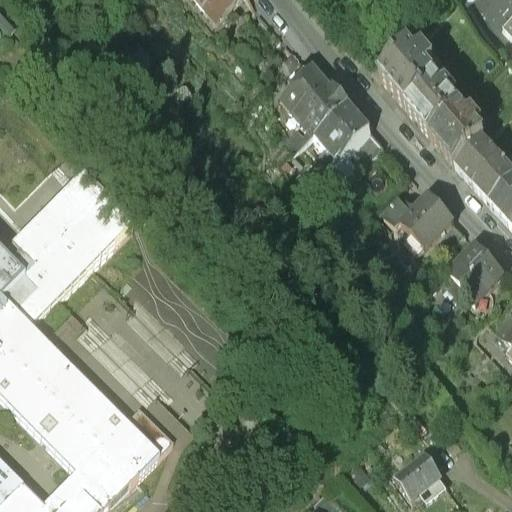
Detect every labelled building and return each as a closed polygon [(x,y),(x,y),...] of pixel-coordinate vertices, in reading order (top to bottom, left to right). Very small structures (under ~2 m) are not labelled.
[(231,0),(204,0),(217,13),(231,0)] [(511,0),(501,12),(511,23),(511,0)] [(295,74),(313,57),(295,36),(276,54),(295,74)] [(401,92),(431,65),(425,58),(432,52),(431,51),(420,39),(414,45),(405,36),(375,63),(401,92)] [(142,66),(153,55),(141,43),(130,54),(142,66)] [(425,58),(431,65),(445,53),(438,45),(431,51),(432,52),(425,58)] [(345,93),(313,57),(295,74),(285,82),(313,113),(307,118),(302,113),(289,125),(298,135),(319,116),(345,93)] [(426,119),(456,93),(451,87),(455,84),(444,71),(440,74),(431,65),(401,92),(426,119)] [(376,127),(345,93),(319,116),(330,129),(322,137),(329,146),(332,143),(341,154),(351,144),(353,147),(376,127)] [(452,148),(479,124),(481,121),(476,115),(480,111),(469,99),(465,102),(456,93),(426,119),(452,148)] [(469,169),(497,144),(479,124),(452,148),(451,149),(469,169)] [(511,138),(501,149),(510,159),(511,156),(511,138)] [(313,157),(321,151),(314,143),(306,149),(313,157)] [(482,183),(510,159),(501,149),(497,144),(469,169),(482,183)] [(322,169),(333,160),(328,154),(317,162),(322,169)] [(511,201),(511,160),(510,159),(482,183),(504,208),(511,201)] [(450,205),(426,179),(410,193),(396,206),(398,207),(407,218),(400,225),(413,239),(426,227),(450,205)] [(393,212),(398,207),(396,206),(410,193),(398,180),(379,197),(393,212)] [(0,233),(0,511),(138,511),(189,465),(142,414),(128,427),(46,338),(145,247),(91,189),(20,255),(0,233)] [(460,217),(450,205),(426,227),(436,239),(460,217)] [(501,261),(473,230),(443,258),(450,265),(442,272),(456,287),(464,280),(472,289),(501,261)] [(511,300),(495,318),(509,332),(502,338),(511,348),(511,300)] [(423,453),(394,473),(409,495),(438,475),(423,453)] [(359,464),(351,470),(360,482),(368,475),(359,464)]
